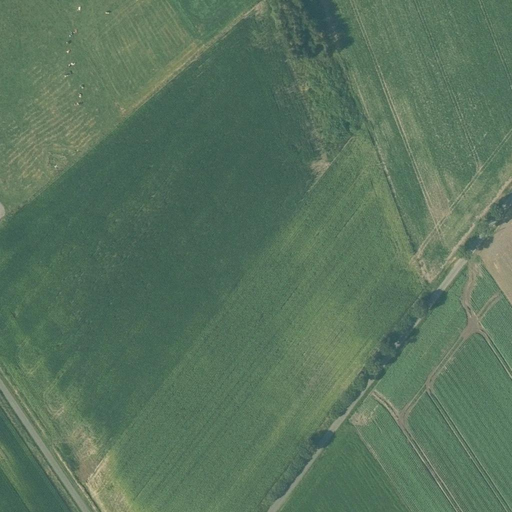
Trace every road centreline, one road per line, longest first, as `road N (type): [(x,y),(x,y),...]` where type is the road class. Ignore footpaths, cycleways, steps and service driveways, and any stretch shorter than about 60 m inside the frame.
road 1 (unclassified): [(270,511),(511,203)]
road 2 (unclassified): [(86,511),(0,384)]
